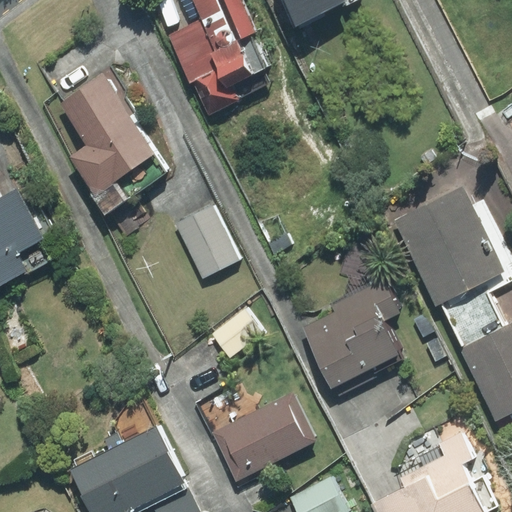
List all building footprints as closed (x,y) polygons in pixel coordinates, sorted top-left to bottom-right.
[(222,0),(202,0),(196,2),(204,21),(167,35),(189,91),(249,68),(222,0)] [(363,0),(278,0),(296,46),(363,0)] [(157,160),(104,79),(60,107),(87,148),(68,161),(94,201),(157,160)] [(47,244),(19,190),(0,200),(0,289),(29,275),(20,258),(47,244)] [(501,276),(458,191),(395,223),(438,308),(501,276)] [(241,265),(213,207),(178,224),(205,282),(241,265)] [(399,316),(381,283),(295,329),(329,393),(396,357),(380,326),(399,316)] [(265,332),(247,314),(214,334),(231,359),(265,332)] [(511,409),(511,320),(458,348),(493,419),(511,409)] [(316,440),(294,396),(217,434),(238,478),(316,440)] [(140,511),(186,489),(156,431),(73,473),(93,511),(140,511)] [(472,458),(462,437),(443,446),(448,457),(404,478),(410,490),(389,500),(395,511),(483,511),(460,464),(472,458)] [(341,511),(328,481),(291,498),(297,511),(341,511)] [(198,511),(189,493),(154,509),(155,511),(198,511)]
